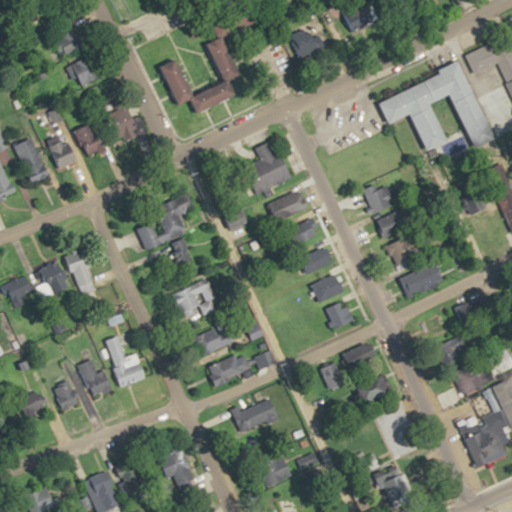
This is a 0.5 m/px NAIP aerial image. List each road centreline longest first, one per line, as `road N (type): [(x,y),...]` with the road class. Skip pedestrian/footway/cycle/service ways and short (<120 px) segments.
road 1 (tertiary): [(352,511),(102,0)]
road 2 (residential): [(230,0),(474,505)]
road 3 (residential): [(0,471),(281,369),(511,258)]
road 4 (residential): [(0,234),(90,199),(501,0)]
road 5 (residential): [(230,511),(90,199)]
road 6 (residential): [(511,330),(417,144)]
